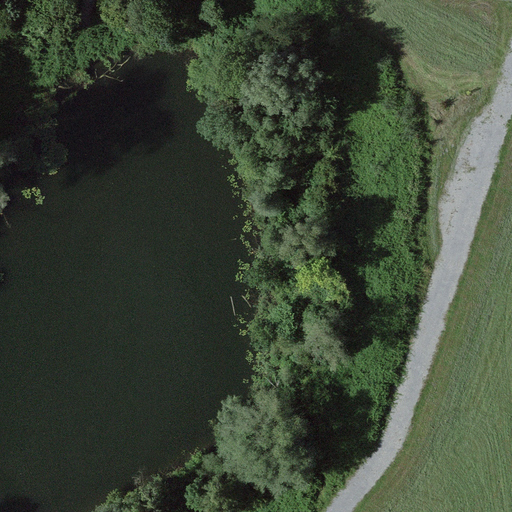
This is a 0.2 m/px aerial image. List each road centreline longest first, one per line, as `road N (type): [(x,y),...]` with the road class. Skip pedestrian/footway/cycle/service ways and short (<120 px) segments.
road 1 (track): [(307,511),(408,388),(458,254),(511,66)]
road 2 (track): [(511,31),(477,70),(453,122),(442,178),(458,254)]
